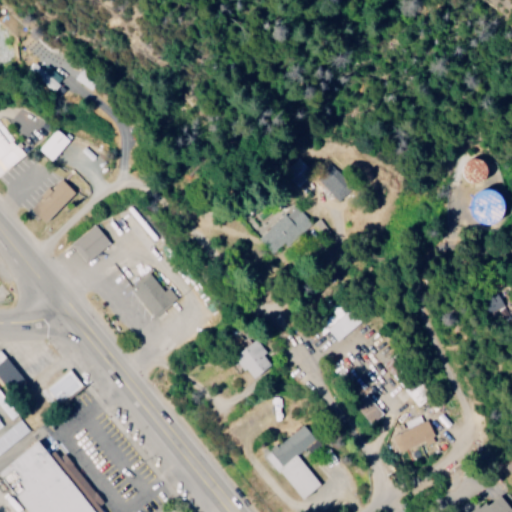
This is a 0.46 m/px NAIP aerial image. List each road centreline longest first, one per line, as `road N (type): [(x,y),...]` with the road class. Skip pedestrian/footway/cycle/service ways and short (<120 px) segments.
road 1 (residential): [(386,501),(376,459),(154,181)]
road 2 (secondary): [(211,511),(0,234)]
road 3 (residential): [(56,306),(148,239),(170,235),(213,246)]
road 4 (residential): [(386,501),(429,484),(462,430),(491,430)]
